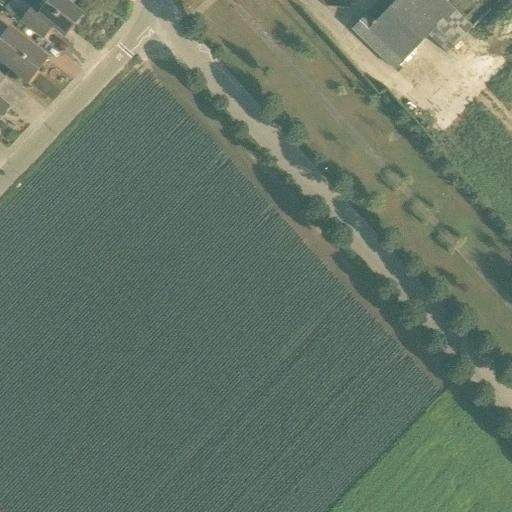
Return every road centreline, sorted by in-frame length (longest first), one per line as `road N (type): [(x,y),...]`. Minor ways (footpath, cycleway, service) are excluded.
road 1 (unclassified): [(511,400),(158,16)]
road 2 (unclassified): [(9,175),(158,16)]
